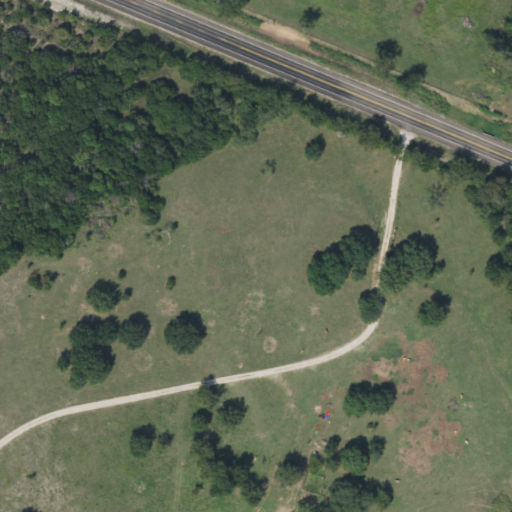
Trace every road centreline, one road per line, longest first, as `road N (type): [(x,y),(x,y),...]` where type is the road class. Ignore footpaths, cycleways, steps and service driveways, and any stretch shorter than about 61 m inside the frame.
road 1 (residential): [(193,511),(207,495),(287,479),(357,408),(423,119)]
road 2 (primary): [(511,156),(136,0)]
